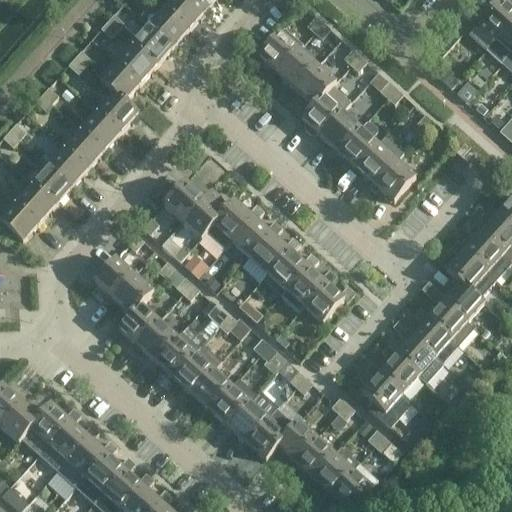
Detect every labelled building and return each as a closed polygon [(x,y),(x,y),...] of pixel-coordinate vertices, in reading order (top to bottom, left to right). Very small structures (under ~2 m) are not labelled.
[(188,0),(175,0),(165,12),(189,33),(206,15),(188,0)] [(219,0),(188,0),(206,15),(219,0)] [(479,29),(495,44),(511,25),(511,11),(509,9),(511,6),(511,0),(504,0),(502,2),(500,5),(479,29)] [(165,12),(149,30),(173,51),(189,33),(165,12)] [(124,28),(114,19),(108,26),(118,35),(124,28)] [(314,37),(323,27),(316,21),(307,30),(314,37)] [(511,25),(495,44),(511,58),(511,57),(511,25)] [(118,35),(108,26),(101,33),(111,42),(118,35)] [(322,43),(330,33),(323,27),(314,37),(322,43)] [(149,30),(133,48),(157,70),(173,51),(149,30)] [(259,60),(278,77),(299,53),(280,36),(259,60)] [(133,48),(116,66),(140,88),(157,70),(133,48)] [(331,75),(345,61),(335,52),(322,66),(331,75)] [(299,53),(278,77),(296,94),(317,70),(299,53)] [(351,70),(360,60),(353,53),(344,63),(351,70)] [(91,64),(81,55),(75,62),(85,71),(91,64)] [(358,76),(367,66),(360,60),(351,70),(358,76)] [(85,71),(75,62),(68,70),(78,79),(85,71)] [(116,66),(100,85),(138,118),(125,106),(140,88),(116,66)] [(317,70),(296,94),(314,110),(324,99),(324,100),(336,87),(317,70)] [(114,97),(98,115),(121,137),(138,118),(100,85),(114,97)] [(387,102),(396,92),(389,86),(380,96),(387,102)] [(58,101),(49,92),(42,99),(52,108),(58,101)] [(395,109),(404,99),(396,92),(387,102),(395,109)] [(52,108),(42,99),(36,106),(46,115),(52,108)] [(324,99),(314,110),(302,123),(320,140),(342,116),(324,100),(324,99)] [(98,115),(81,133),(105,155),(121,137),(98,115)] [(342,116),(320,140),(339,156),(360,132),(342,116)] [(423,135),(432,125),(426,119),(417,128),(423,135)] [(431,141),(440,131),(432,125),(423,135),(431,141)] [(26,137),(16,128),(10,135),(20,144),(26,137)] [(360,132),(339,156),(357,172),(379,148),(360,132)] [(81,133),(65,152),(89,173),(105,155),(81,133)] [(20,144),(10,135),(3,143),(13,152),(20,144)] [(465,146),(456,156),(467,166),(476,156),(465,146)] [(379,148),(357,172),(375,189),(397,165),(379,148)] [(65,152),(49,170),(72,191),(89,173),(65,152)] [(397,165),(375,189),(394,206),(416,182),(397,165)] [(49,170),(32,188),(56,209),(72,191),(49,170)] [(204,201),(185,184),(164,209),(183,226),(204,201)] [(32,188),(16,206),(40,228),(56,209),(32,188)] [(508,206),(499,216),(496,220),(511,234),(511,195),(506,190),(499,198),(508,206)] [(223,218),(204,201),(183,226),(201,242),(223,218)] [(235,204),(223,218),(201,242),(202,243),(214,229),(232,244),(253,221),(257,224),(265,215),(257,208),(249,217),(235,204)] [(0,225),(23,246),(40,228),(16,206),(0,224),(0,225)] [(511,234),(496,220),(499,216),(490,208),(482,216),(491,224),(482,234),(479,238),(503,259),(511,249),(511,234)] [(253,221),(232,244),(250,261),(271,237),(275,240),(283,232),(275,224),(267,233),(257,224),(253,221)] [(152,223),(151,224),(143,233),(150,239),(159,230),(152,223)] [(479,238),(482,234),(473,226),(470,230),(466,234),(475,242),(466,252),(463,256),(487,277),(503,259),(479,238)] [(271,237),(250,261),(268,277),(289,253),(293,257),(301,248),(293,241),(285,249),(275,240),(271,237)] [(136,255),(144,246),(137,239),(128,249),(136,255)] [(463,256),(466,252),(457,244),(450,252),(459,261),(447,274),(484,308),(484,307),(471,295),(487,277),(463,256)] [(182,250),(173,260),(181,267),(189,257),(182,250)] [(289,253),(268,277),(286,293),(307,270),(311,273),(319,264),(311,257),(303,266),(293,257),(289,253)] [(94,286),(113,303),(135,279),(116,262),(94,286)] [(175,273),(168,266),(159,277),(166,283),(175,273)] [(307,270),(286,293),(305,310),(325,286),(329,290),(337,281),(329,273),(321,282),(311,273),(307,270)] [(484,308),(447,274),(446,275),(460,287),(447,301),(444,305),(468,326),(484,308)] [(135,279),(113,303),(131,319),(119,332),(119,333),(153,295),(135,279)] [(200,295),(185,282),(176,292),(191,305),(200,295)] [(325,286),(305,310),(324,327),(344,304),(347,307),(355,297),(347,290),(339,299),(329,290),(325,286)] [(429,286),(426,289),(422,294),(431,302),(438,293),(429,286)] [(444,305),(447,301),(438,293),(431,302),(440,310),(431,320),(428,323),(451,344),(468,326),(444,305)] [(153,295),(119,333),(138,349),(159,326),(141,310),(154,296),(153,295)] [(428,323),(431,320),(422,311),(414,319),(424,328),(414,338),(411,341),(435,362),(451,344),(428,323)] [(220,331),(228,321),(221,315),(213,325),(220,331)] [(220,331),(227,338),(236,328),(228,321),(220,331)] [(159,326),(138,349),(156,366),(177,342),(159,326)] [(411,341),(414,338),(405,329),(398,337),(407,346),(398,356),(395,359),(419,381),(435,362),(411,341)] [(177,342),(156,366),(174,382),(195,358),(196,359),(201,353),(182,336),(177,342)] [(260,359),(269,349),(262,343),(253,353),(260,359)] [(395,359),(398,356),(389,347),(381,356),(391,364),(382,374),(378,378),(402,399),(419,381),(395,359)] [(267,366),(277,356),(269,349),(260,359),(267,366)] [(195,358),(174,382),(192,398),(214,375),(196,359),(195,358)] [(378,378),(382,374),(372,366),(369,369),(365,374),(374,382),(361,396),(385,418),(402,399),(378,378)] [(214,375),(192,398),(211,415),(232,391),(214,375)] [(296,392),(305,382),(298,376),(290,386),(296,392)] [(304,399),(313,389),(305,382),(296,392),(304,399)] [(3,389),(0,391),(0,429),(21,405),(3,389)] [(232,391),(211,415),(229,431),(250,407),(232,391)] [(340,402),(335,408),(331,412),(338,419),(347,408),(340,402)] [(21,405),(0,429),(18,446),(39,421),(21,405)] [(250,407),(229,431),(247,447),(268,423),(250,407)] [(39,421),(18,446),(19,447),(22,444),(39,459),(48,449),(70,425),(74,428),(82,419),(78,416),(74,412),(66,421),(51,408),(39,421)] [(347,408),(338,419),(346,426),(355,415),(347,408)] [(268,423),(247,447),(265,464),(299,426),(298,425),(295,429),(277,414),(268,423)] [(48,449),(39,459),(57,475),(67,465),(88,441),(92,444),(100,435),(96,432),(92,428),(84,437),(74,428),(70,425),(48,449)] [(299,426),(265,464),(266,464),(278,451),(296,467),(317,442),(299,426)] [(377,435),(368,445),(375,451),(384,441),(377,435)] [(67,465),(57,475),(75,492),(85,481),(106,457),(110,461),(118,452),(115,448),(110,444),(102,453),(92,444),(88,441),(67,465)] [(391,448),(384,441),(375,451),(382,458),(391,448)] [(317,442),(296,467),(314,483),(335,459),(317,442)] [(85,481),(75,492),(93,508),(103,498),(125,474),(128,477),(136,468),(133,465),(128,461),(120,470),(110,461),(106,457),(85,481)] [(335,459),(314,483),(332,499),(354,475),(335,459)] [(354,475),(332,499),(346,511),(354,511),(378,486),(359,469),(354,475)] [(103,498),(93,508),(97,511),(123,511),(143,490),(146,493),(155,484),(151,481),(146,477),(138,486),(128,477),(125,474),(103,498)] [(123,511),(155,511),(161,506),(165,510),(173,501),(169,497),(165,493),(157,502),(146,493),(143,490),(123,511)]
